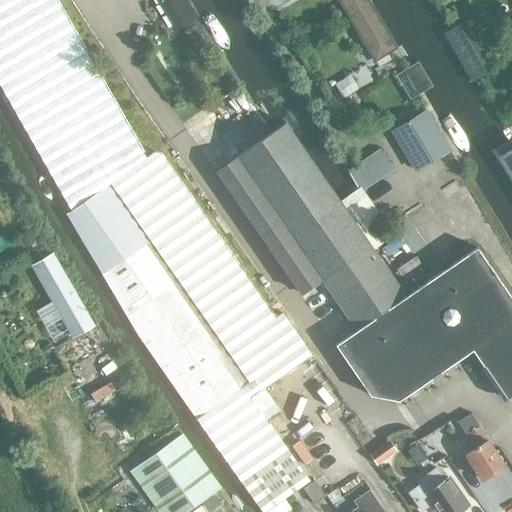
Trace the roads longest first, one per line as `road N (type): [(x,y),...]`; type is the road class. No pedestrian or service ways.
road 1 (unknown): [(511,432),(472,399),(380,429),(355,413),(145,85),(103,0)]
road 2 (unknown): [(511,277),(482,236),(403,188)]
